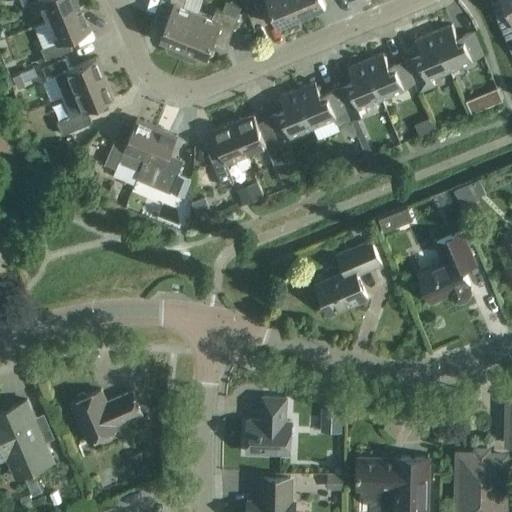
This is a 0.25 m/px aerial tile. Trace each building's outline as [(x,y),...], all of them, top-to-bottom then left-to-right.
[(34,0),(37,0),(46,21),(79,7),(76,0),(19,0),(22,5),(34,0)] [(167,52),(180,57),(198,12),(184,6),(186,0),(160,0),(156,13),(168,18),(160,37),(168,40),(165,46),(167,52)] [(253,0),(261,18),(273,13),(278,26),(302,16),(295,0),(253,0)] [(295,0),(302,16),(326,6),(323,0),(295,0)] [(511,0),(503,0),(508,11),(496,16),(506,39),(511,36),(511,0)] [(88,29),(79,7),(46,21),(55,43),(40,49),(45,60),(70,49),(66,39),(88,29)] [(199,59),(201,53),(208,56),(216,37),(228,41),(238,18),(216,9),(212,18),(198,12),(180,57),(194,62),(199,59)] [(452,24),(434,31),(450,69),(484,54),(474,31),(458,38),(452,24)] [(431,77),(450,69),(434,31),(416,39),(422,53),(405,60),(415,83),(419,91),(434,84),(431,77)] [(384,52),(366,60),(381,97),(415,83),(405,60),(389,66),(384,52)] [(53,76),(61,96),(104,78),(95,58),(69,69),(64,58),(41,67),(45,79),(53,76)] [(354,81),(338,88),(350,120),(362,115),(358,107),(381,97),(366,60),(348,67),(354,81)] [(61,96),(69,116),(57,122),(62,135),(91,123),(86,110),(112,99),(104,78),(61,96)] [(313,126),(334,117),(338,125),(350,120),(338,88),(321,95),(315,81),(298,88),(313,126)] [(279,140),(313,126),(298,88),(280,96),(286,110),(269,117),(279,140)] [(254,114),(233,123),(247,155),(267,147),(274,164),(286,160),(276,136),(265,141),(254,114)] [(119,162),(139,170),(157,127),(137,118),(126,145),(115,140),(105,164),(116,168),(119,162)] [(233,123),(213,131),(224,158),(212,162),(222,186),(234,181),(226,163),(247,155),(233,123)] [(157,127),(139,170),(137,176),(171,190),(182,162),(169,157),(170,154),(178,136),(157,127)] [(308,180),(303,168),(290,173),(295,186),(308,180)] [(486,194),(501,188),(495,174),(480,181),(486,194)] [(431,301),(450,293),(450,295),(451,296),(452,298),(453,299),(455,300),(456,301),(458,301),(460,301),(462,301),(463,301),(465,300),(466,299),(468,298),(469,296),(469,295),(470,293),(470,292),(470,290),(470,288),(469,287),(468,285),(470,284),(460,262),(472,256),(461,231),(436,242),(444,261),(418,272),(431,301)] [(345,272),(316,284),(328,314),(367,297),(357,274),(382,263),(372,240),(337,254),(345,272)] [(511,288),(511,240),(509,242),(511,248),(511,264),(503,268),(511,288)] [(132,387),(137,397),(150,390),(146,381),(132,387)] [(101,389),(71,402),(88,441),(118,428),(116,424),(142,412),(132,390),(106,402),(101,389)] [(248,419),(247,451),(290,453),(291,421),(285,421),(286,397),(262,396),(262,412),(264,412),(263,420),(248,419)] [(0,460),(4,458),(6,457),(15,477),(24,474),(54,461),(27,400),(0,411),(0,460)] [(321,407),(320,431),(341,432),(342,407),(321,407)] [(459,454),(458,509),(455,511),(500,511),(501,509),(499,506),(499,484),(504,484),(505,455),(459,454)] [(358,488),(360,488),(361,490),(361,492),(362,494),(363,496),(364,498),(365,500),(366,502),(368,503),(369,505),(371,506),(373,507),(377,509),(381,510),(383,511),(395,511),(427,511),(428,457),(396,456),(396,462),(383,462),(383,458),(358,458),(358,488)] [(133,467),(136,473),(150,467),(147,461),(133,467)] [(304,478),(305,462),(287,461),(286,477),(304,478)] [(266,496),(266,502),(250,502),(249,511),(293,511),(293,503),(290,502),(290,478),(264,477),(264,496),(266,496)]
